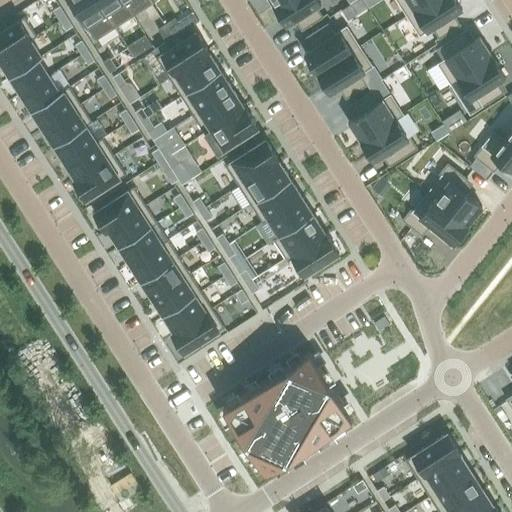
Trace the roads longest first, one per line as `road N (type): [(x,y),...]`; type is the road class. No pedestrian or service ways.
road 1 (tertiary): [(179,511),(0,232)]
road 2 (residential): [(233,0),(400,264)]
road 3 (residential): [(165,418),(0,155)]
road 4 (residential): [(400,264),(165,418)]
road 5 (residential): [(247,511),(451,375)]
road 6 (residential): [(511,204),(429,307)]
